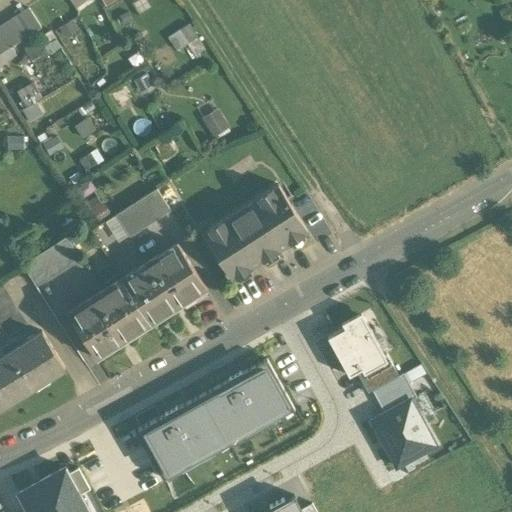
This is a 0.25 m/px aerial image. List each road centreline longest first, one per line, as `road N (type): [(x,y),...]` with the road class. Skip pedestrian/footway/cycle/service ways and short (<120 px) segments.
road 1 (residential): [(279,312),(30,451),(0,460)]
road 2 (track): [(362,263),(511,491)]
road 3 (residential): [(511,178),(279,312)]
road 4 (residential): [(342,422),(336,440),(207,511)]
road 5 (residential): [(279,312),(342,422)]
